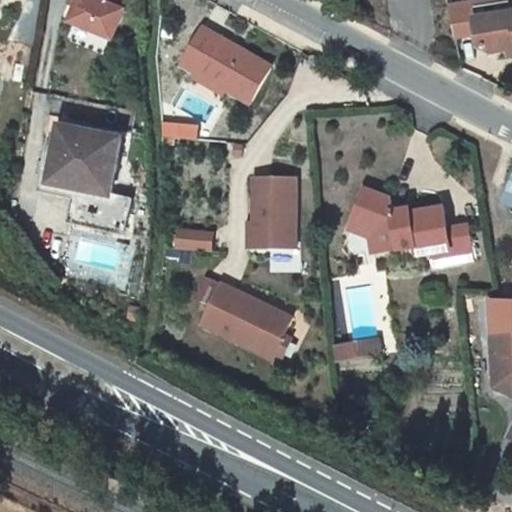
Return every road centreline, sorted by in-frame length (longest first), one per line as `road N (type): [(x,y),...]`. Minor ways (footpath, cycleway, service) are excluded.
road 1 (primary): [(317,491),(216,427),(0,314)]
road 2 (primary): [(0,354),(203,455),(317,491)]
road 3 (residential): [(511,125),(280,0)]
